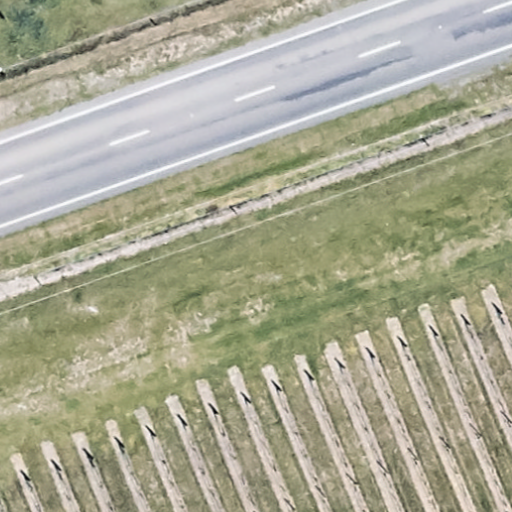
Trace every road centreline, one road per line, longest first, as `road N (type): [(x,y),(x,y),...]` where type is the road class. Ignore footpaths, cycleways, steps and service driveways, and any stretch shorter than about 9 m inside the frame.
road 1 (track): [(511,229),(0,409)]
road 2 (primary): [(0,153),(434,0)]
